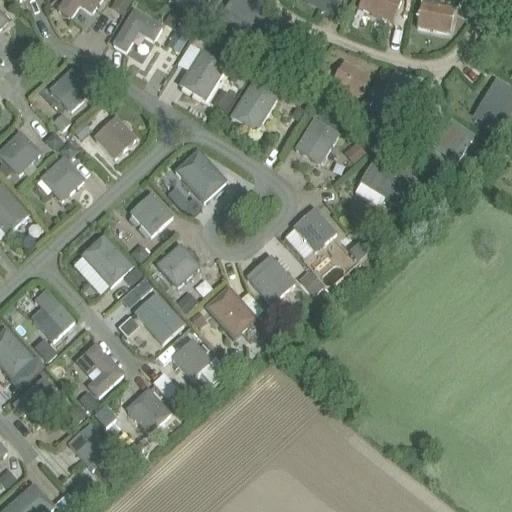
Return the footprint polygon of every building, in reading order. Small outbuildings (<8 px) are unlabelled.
[(103,0),(65,0),(56,14),(70,23),(80,9),(92,17),(103,0)] [(129,0),(117,0),(111,10),(123,19),(133,3),(129,0)] [(190,0),(205,9),(209,0),(190,0)] [(236,0),(233,0),(221,20),(251,40),(259,29),(260,30),(261,28),(260,28),(265,19),(236,0)] [(403,0),(401,0),(363,0),(359,10),(392,24),(403,0)] [(423,0),(418,29),(450,35),(454,11),(438,9),(439,0),(423,0)] [(163,30),(134,12),(112,48),(125,56),(138,36),(154,45),(163,30)] [(0,33),(10,24),(0,14),(0,33)] [(170,16),(165,25),(175,32),(181,22),(170,16)] [(178,32),(169,46),(180,52),(189,39),(190,36),(180,29),(178,32)] [(205,104),(227,70),(202,55),(180,89),(205,104)] [(288,57),(282,68),(290,73),(297,62),(288,57)] [(357,101),(359,102),(371,81),(344,65),(331,87),(340,92),(337,98),(353,108),(357,101)] [(95,95),(73,71),(49,94),(71,117),(95,95)] [(249,78),(239,71),(231,83),(241,89),(249,78)] [(401,124),(418,92),(411,88),(413,84),(395,74),(375,111),(401,124)] [(280,100),(254,84),(230,122),(257,138),(280,100)] [(511,97),(495,87),(482,109),(505,122),(511,110),(511,97)] [(298,108),(291,119),(302,126),(309,115),(298,108)] [(61,117),(53,124),(62,133),(70,126),(61,117)] [(136,142),(116,122),(95,142),(115,162),(136,142)] [(340,138),(314,122),(294,153),(320,169),(340,138)] [(81,143),(90,134),(82,125),(72,135),(81,143)] [(459,163),(472,142),(450,127),(436,148),(459,163)] [(41,157),(21,135),(0,154),(0,160),(18,179),(41,157)] [(63,146),(55,137),(46,145),(54,154),(63,146)] [(81,156),(72,145),(62,153),(71,164),(81,156)] [(358,145),(347,154),(357,164),(367,155),(358,145)] [(204,207),(228,185),(199,152),(175,174),(204,207)] [(54,158),(43,168),(48,173),(59,162),(54,158)] [(86,183),(65,159),(40,182),(61,206),(86,183)] [(361,186),(402,212),(419,185),(378,160),(361,186)] [(3,165),(0,168),(0,173),(6,180),(12,175),(3,165)] [(0,191),(0,229),(7,238),(28,219),(2,190),(0,191)] [(153,196),(129,217),(151,241),(174,219),(153,196)] [(192,219),(201,210),(191,198),(182,206),(192,219)] [(314,257),(337,237),(316,212),(292,231),(314,257)] [(378,237),(369,226),(358,235),(367,246),(378,237)] [(135,271),(105,238),(81,260),(111,292),(135,271)] [(359,247),(351,254),(359,263),(367,256),(359,247)] [(201,271),(181,248),(156,269),(176,292),(201,271)] [(271,310),(297,288),(271,258),(245,281),(271,310)] [(310,275),(301,283),(314,298),(323,290),(310,275)] [(145,282),(121,303),(130,312),(153,291),(145,282)] [(256,322),(229,292),(207,312),(229,335),(229,337),(233,342),(235,342),(241,338),(241,336),(256,322)] [(76,326),(47,293),(34,305),(64,337),(76,326)] [(198,305),(189,295),(177,306),(186,316),(198,305)] [(162,349),(185,328),(156,296),(134,317),(162,349)] [(270,320),(260,329),(273,345),(283,334),(270,320)] [(0,368),(12,382),(34,363),(7,333),(0,339),(0,368)] [(192,384),(213,366),(193,342),(171,360),(192,384)] [(46,344),(35,354),(47,365),(57,356),(46,344)] [(84,357),(76,365),(88,378),(96,371),(102,377),(87,390),(98,402),(124,378),(96,346),(84,357)] [(40,361),(25,375),(31,382),(46,369),(40,361)] [(214,390),(229,377),(219,365),(204,379),(214,390)] [(180,395),(165,378),(154,388),(169,405),(180,395)] [(68,406),(45,380),(12,409),(23,421),(42,405),(54,418),(68,406)] [(80,402),(90,414),(100,406),(89,394),(80,402)] [(128,413),(149,437),(171,418),(149,394),(128,413)] [(85,421),(76,410),(64,421),(73,431),(85,421)] [(91,474),(114,455),(91,427),(68,447),(91,474)] [(0,463),(8,456),(0,446),(0,463)] [(18,481),(10,472),(0,479),(0,487),(4,493),(18,481)] [(55,511),(56,511),(34,487),(5,511),(55,511)]
